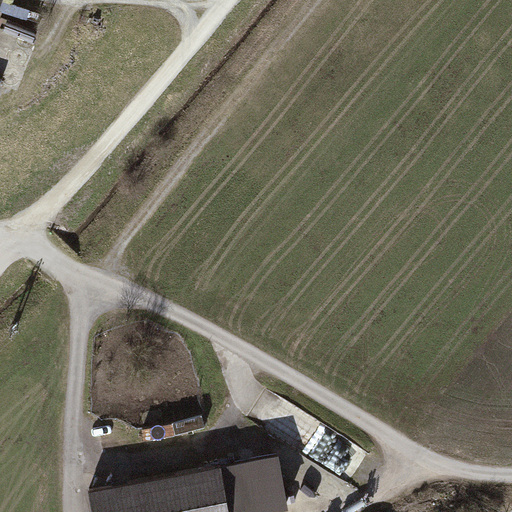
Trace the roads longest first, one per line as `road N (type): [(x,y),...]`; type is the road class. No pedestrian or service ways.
road 1 (track): [(15,241),(198,322),(423,454),(511,474)]
road 2 (track): [(95,274),(316,0)]
road 3 (track): [(228,0),(15,241)]
road 4 (unknown): [(95,274),(80,346),(78,511)]
road 5 (unknown): [(303,511),(394,482),(423,454)]
